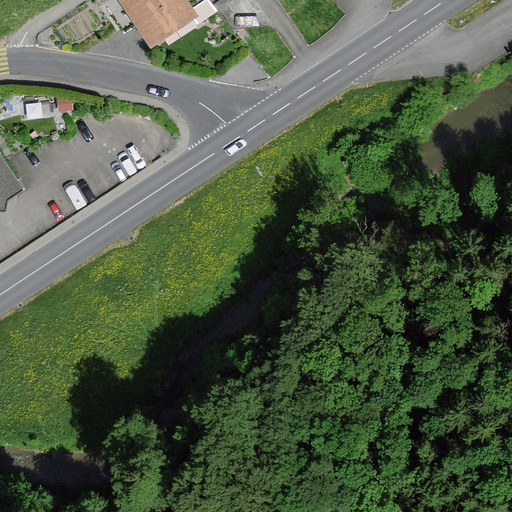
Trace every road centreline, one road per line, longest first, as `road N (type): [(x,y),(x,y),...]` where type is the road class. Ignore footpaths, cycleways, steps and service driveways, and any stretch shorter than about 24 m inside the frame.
road 1 (primary): [(0,294),(240,135)]
road 2 (primary): [(240,135),(445,0)]
road 3 (tertiary): [(240,135),(175,89),(16,61)]
